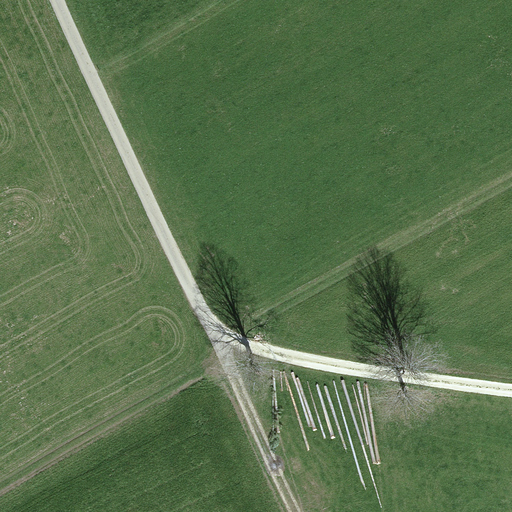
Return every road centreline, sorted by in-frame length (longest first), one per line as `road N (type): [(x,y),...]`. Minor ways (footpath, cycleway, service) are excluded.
road 1 (track): [(221,336),(511,171)]
road 2 (track): [(0,466),(221,336)]
road 3 (track): [(294,511),(224,363),(221,336)]
